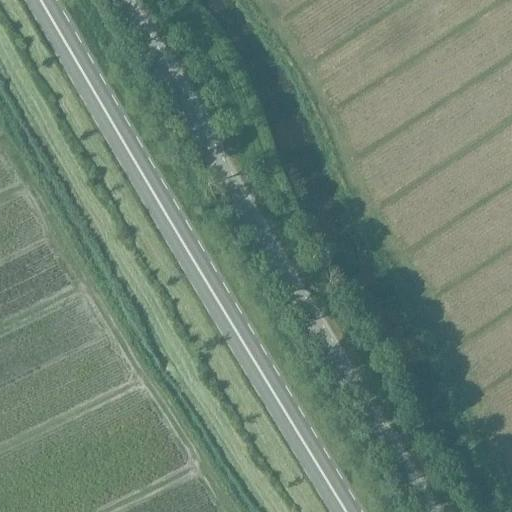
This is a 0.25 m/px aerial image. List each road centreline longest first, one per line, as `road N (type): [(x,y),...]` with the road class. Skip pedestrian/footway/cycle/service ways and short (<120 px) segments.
road 1 (unclassified): [(432,511),(127,0)]
road 2 (primary): [(347,511),(42,0)]
